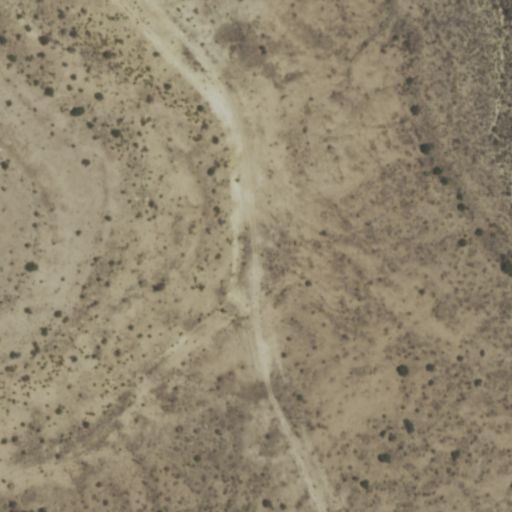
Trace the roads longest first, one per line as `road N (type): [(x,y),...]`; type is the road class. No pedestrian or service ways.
road 1 (track): [(130,0),(232,116),(248,171),(256,284)]
road 2 (track): [(326,511),(262,356),(256,284)]
